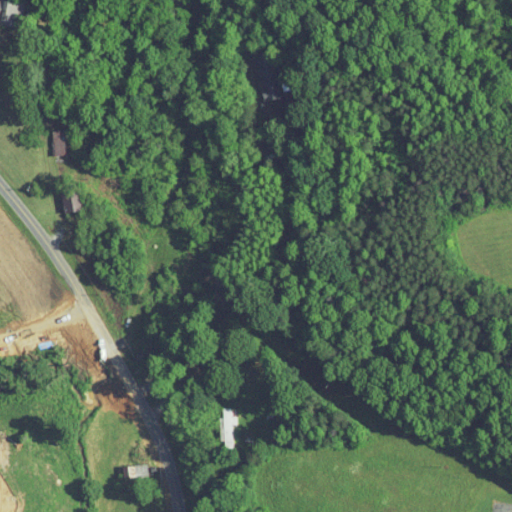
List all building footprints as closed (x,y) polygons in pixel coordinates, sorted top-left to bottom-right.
[(270,92),(265,45),(247,47),(252,94),(270,92)] [(53,124),(41,123),(40,149),(52,150),(53,124)] [(69,204),(64,184),(47,188),(52,208),(69,204)] [(221,441),(219,417),(224,417),(223,409),(218,409),(218,401),(209,401),(210,410),(207,410),(209,441),(221,441)] [(115,458),(116,471),(135,471),(135,458),(115,458)]
